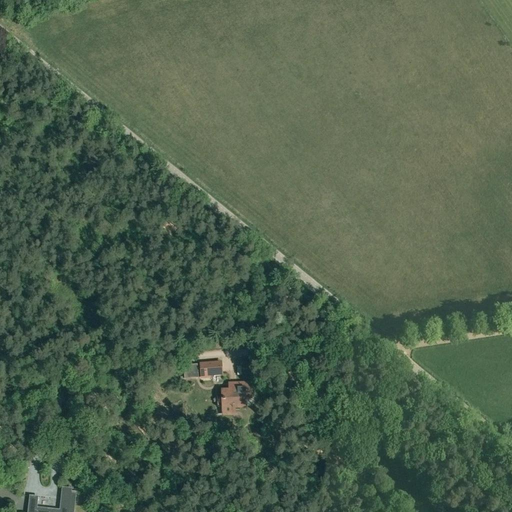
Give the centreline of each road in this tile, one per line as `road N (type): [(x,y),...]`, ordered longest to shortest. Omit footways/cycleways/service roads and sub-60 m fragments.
road 1 (unclassified): [(384,343),(0,30)]
road 2 (unclassified): [(58,362),(384,343)]
road 3 (unclassified): [(511,448),(384,343)]
road 4 (unclassified): [(384,343),(511,328)]
